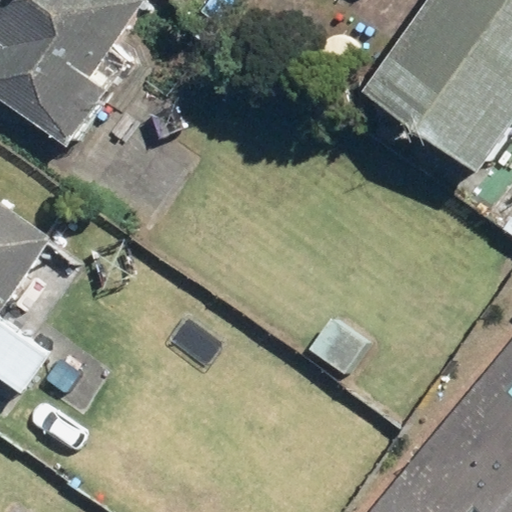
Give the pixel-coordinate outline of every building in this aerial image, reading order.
[(158,1),(156,0),(0,0),(0,37),(15,48),(0,68),(0,89),(82,148),(122,91),(104,78),(158,1)] [(511,0),(443,0),(378,94),(495,175),(511,150),(511,0)] [(0,196),(0,368),(34,392),(60,354),(9,319),(63,240),(0,196)] [(339,319),(310,359),(349,387),(378,348),(339,319)] [(511,511),(511,354),(383,511),(511,511)] [(120,447),(120,454),(121,460),(123,467),(126,473),(131,478),(136,482),(141,486),(147,488),(154,490),(161,490),(167,489),(174,487),(179,484),(185,479),(189,474),(193,469),(195,463),(196,456),(197,449),(196,443),(193,436),(190,430),(186,425),(181,421),(175,417),(169,415),(163,414),(156,413),(149,414),(143,416),(137,420),(132,424),(128,429),(124,434),(122,441),(120,447)]
